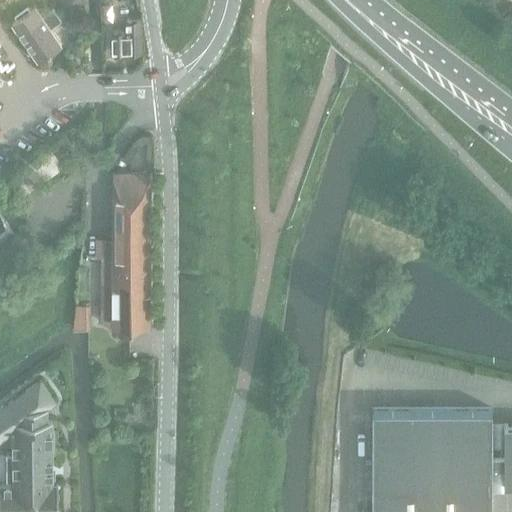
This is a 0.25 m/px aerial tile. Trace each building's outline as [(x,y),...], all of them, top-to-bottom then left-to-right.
[(39,59),(62,43),(50,26),(62,19),(54,7),(42,15),(35,5),(31,7),(28,3),(15,12),(18,16),(12,20),(39,59)] [(100,4),(101,22),(113,21),(112,4),(100,4)] [(113,53),(141,52),(141,18),(125,19),(126,30),(112,30),(113,53)] [(113,328),(150,328),(150,173),(115,173),(113,302),(108,302),(108,321),(113,321),(113,328)] [(0,240),(12,232),(0,214),(0,240)] [(77,300),(76,321),(92,322),(94,301),(77,300)] [(40,381),(0,409),(0,433),(3,437),(8,433),(10,432),(14,432),(14,452),(10,452),(6,452),(6,481),(9,481),(9,484),(0,484),(0,511),(58,511),(60,511),(60,509),(58,509),(58,487),(60,487),(60,484),(58,484),(58,482),(57,482),(57,483),(52,483),(51,459),(51,447),(53,447),(52,427),(51,427),(51,421),(52,421),(52,419),(46,419),(46,408),(47,408),(47,406),(46,406),(54,400),(40,381)] [(372,408),(372,511),(491,511),(492,465),(504,465),(504,483),(511,483),(511,424),(504,424),(504,443),(492,443),(492,408),(372,408)]
